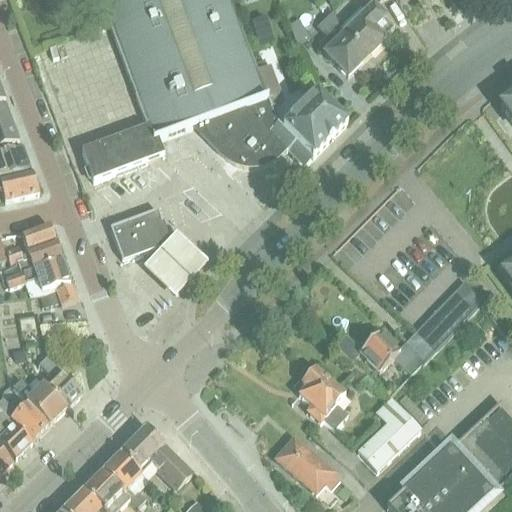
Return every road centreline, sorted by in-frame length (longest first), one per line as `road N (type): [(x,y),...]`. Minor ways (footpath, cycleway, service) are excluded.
road 1 (residential): [(154,379),(415,116),(511,37)]
road 2 (residential): [(154,379),(120,339),(63,205)]
road 3 (residential): [(19,511),(154,379)]
road 4 (residential): [(63,205),(0,37)]
road 5 (residential): [(263,511),(154,379)]
